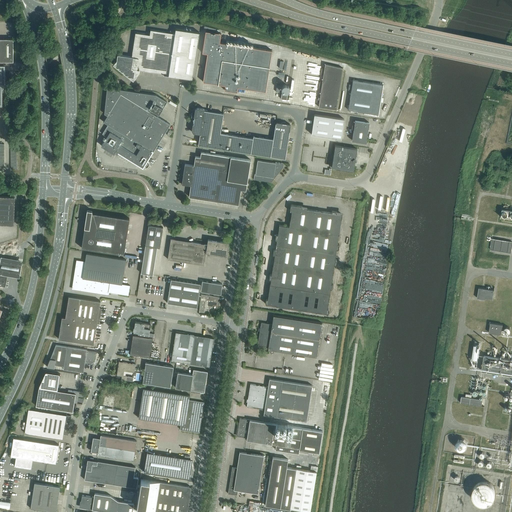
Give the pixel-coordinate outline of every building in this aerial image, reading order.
[(175,28),(175,33),(150,29),(150,34),(135,32),(131,56),(117,54),(116,60),(113,64),(133,80),(137,76),(136,75),(139,71),(139,69),(168,74),(168,75),(191,79),(198,32),(175,28)] [(265,91),(272,50),(220,42),(221,33),(206,31),(202,52),(207,53),(203,81),(225,85),(224,90),(237,92),(238,87),(256,90),(265,91)] [(13,61),(13,39),(3,39),(3,61),(13,61)] [(321,68),(320,71),(342,74),(343,68),(325,64),(324,68),(321,68)] [(340,81),(342,74),(320,71),(320,74),(323,75),(323,78),(340,81)] [(339,88),(340,81),(323,78),(322,82),(319,82),(318,85),(339,88)] [(378,114),(383,84),(353,80),(348,109),(378,114)] [(318,85),(318,88),(321,88),(320,92),(338,95),(339,88),(318,85)] [(153,152),(170,124),(152,113),(154,110),(159,113),(162,108),(163,108),(167,101),(156,94),(107,87),(104,113),(107,115),(103,121),(108,124),(102,133),(107,136),(101,145),(114,153),(114,152),(116,153),(118,153),(119,152),(143,166),(143,167),(144,167),(145,167),(146,167),(147,167),(148,166),(149,165),(149,164),(149,163),(149,162),(148,161),(147,160),(152,151),(153,152)] [(337,102),(338,95),(320,92),(320,96),(317,95),(316,99),(337,102)] [(316,99),(316,102),(319,102),(318,106),(336,109),(337,102),(316,99)] [(270,156),(273,139),(253,136),(253,138),(220,133),(223,113),(204,110),(204,109),(204,108),(197,107),(195,108),(193,118),(192,118),(193,121),(191,130),(193,132),(200,134),(198,145),(270,156)] [(340,138),(343,119),(314,114),(311,134),(340,138)] [(366,142),(369,122),(355,120),(352,140),(366,142)] [(285,158),(290,125),(289,124),(277,122),(276,123),(273,139),(270,156),(285,158)] [(354,170),(357,148),(335,145),(331,167),(354,170)] [(246,190),(251,159),(201,152),(200,156),(195,156),(194,165),(185,164),(182,184),(191,185),(189,196),(238,204),(241,189),(246,190)] [(271,182),(283,167),(284,167),(284,163),(275,162),(275,163),(257,160),(255,174),(254,174),(254,179),(271,182)] [(0,223),(13,224),(15,197),(0,196),(0,223)] [(337,244),(339,234),(342,214),(337,213),(337,212),(337,211),(336,211),(332,211),(332,212),(302,208),(302,207),(302,206),(301,206),(292,204),(291,204),(291,205),(290,205),(290,211),(291,211),(289,226),(279,224),(277,234),(276,234),(275,238),(275,239),(276,239),(277,240),(276,244),(336,253),(337,249),(338,249),(338,248),(339,244),(337,244)] [(511,208),(502,207),(500,219),(511,220),(511,208)] [(87,212),(81,247),(124,254),(129,218),(87,212)] [(160,247),(163,227),(148,225),(145,245),(141,273),(153,275),(157,247),(160,247)] [(226,256),(228,242),(208,239),(207,244),(170,238),(167,259),(204,265),(205,252),(226,256)] [(511,253),(511,245),(511,242),(492,239),(490,249),(511,253)] [(336,264),(337,260),(337,259),(336,259),(335,258),(336,253),(276,244),(275,249),(274,249),(274,250),(273,250),(273,254),(274,254),(271,274),(270,274),(269,278),(269,279),(270,279),(270,283),(330,293),(330,288),(331,288),(332,288),(332,287),(333,283),(331,283),(334,264),(336,264)] [(122,284),(126,259),(86,253),(85,262),(77,260),(73,288),(108,294),(108,292),(128,295),(130,285),(122,284)] [(0,273),(0,274),(0,273),(4,274),(5,275),(19,278),(22,260),(1,257),(0,260),(0,273)] [(171,279),(167,303),(197,307),(200,283),(171,279)] [(202,280),(201,290),(221,294),(222,283),(202,280)] [(327,308),(330,293),(270,283),(267,299),(266,299),(265,300),(265,303),(265,304),(266,304),(296,309),(327,313),(328,313),(328,312),(329,309),(328,308),(327,308)] [(492,299),(494,290),(479,287),(477,298),(485,299),(485,298),(492,299)] [(219,303),(219,297),(201,294),(199,310),(204,310),(204,308),(208,308),(209,306),(214,306),(214,308),(218,309),(219,303)] [(98,322),(101,308),(99,307),(100,301),(68,296),(65,317),(62,317),(60,326),(58,326),(57,330),(60,330),(58,339),(94,344),(97,323),(99,323),(98,322)] [(316,356),(322,322),(273,315),(272,324),(265,323),(265,322),(261,322),(257,345),(262,346),(262,348),(316,356)] [(149,335),(151,324),(142,322),(140,322),(135,321),(134,327),(135,327),(135,330),(134,330),(133,333),(138,333),(138,335),(149,337),(149,335)] [(500,335),(502,324),(490,323),(488,333),(500,335)] [(190,363),(195,335),(175,332),(171,360),(190,363)] [(133,335),(130,354),(150,357),(153,338),(149,337),(138,335),(133,335)] [(209,366),(214,338),(195,335),(190,363),(209,366)] [(93,364),(94,359),(95,359),(95,358),(96,351),(87,350),(87,349),(56,344),(50,358),(47,366),(54,367),(55,365),(64,366),(63,369),(83,372),(85,363),(93,364)] [(511,359),(484,355),(482,371),(511,375),(511,359)] [(134,372),(135,364),(119,361),(118,365),(118,366),(117,375),(122,375),(122,379),(133,381),(133,377),(123,375),(124,370),(134,372)] [(170,386),(173,366),(146,362),(143,382),(170,386)] [(204,392),(207,373),(208,371),(193,369),(192,374),(178,372),(175,387),(190,389),(204,392)] [(39,387),(36,405),(72,411),(74,402),(74,401),(77,402),(79,392),(79,391),(68,390),(68,392),(66,392),(58,390),(60,374),(46,371),(40,385),(39,387)] [(307,421),(312,385),(269,378),(268,386),(250,383),(246,406),(264,409),(263,414),(307,421)] [(202,412),(204,402),(189,400),(190,395),(143,388),(138,418),(181,424),(180,429),(199,432),(201,417),(201,416),(201,412),(202,412)] [(481,406),(482,400),(461,396),(460,403),(469,404),(481,406)] [(68,435),(71,416),(28,409),(24,432),(62,439),(63,434),(68,435)] [(239,423),(237,435),(244,436),(245,436),(247,436),(246,439),(272,443),(276,444),(275,449),(298,452),(299,449),(319,452),(321,441),(322,430),(316,429),(279,424),(248,419),(240,418),(239,422),(239,423)] [(135,451),(136,440),(100,435),(100,437),(98,437),(93,436),(93,438),(92,444),(91,444),(135,451)] [(56,462),(58,445),(58,444),(13,438),(11,456),(16,457),(15,465),(31,468),(32,459),(56,463),(56,462)] [(466,449),(467,447),(467,445),(467,443),(466,441),(464,440),(463,439),(461,439),(459,439),(457,440),(455,442),(455,444),(455,446),(455,448),(457,450),(459,451),(461,452),(463,451),(465,450),(466,449)] [(133,460),(135,451),(91,444),(92,444),(91,450),(91,451),(98,452),(97,455),(133,460)] [(193,470),(192,463),(190,456),(185,455),(185,457),(147,451),(144,471),(189,478),(190,476),(192,476),(193,470)] [(258,493),(264,455),(239,451),(237,467),(232,467),(228,493),(237,494),(238,490),(258,493)] [(280,507),(288,459),(273,456),(265,505),(280,507)] [(137,487),(138,477),(134,476),(135,466),(87,459),(87,463),(86,463),(86,464),(84,479),(137,487)] [(287,466),(280,507),(290,509),(291,507),(310,510),(316,471),(296,468),(287,466)] [(187,501),(189,487),(190,487),(190,486),(159,481),(141,478),(138,494),(187,501)] [(56,511),(59,492),(60,486),(34,482),(30,508),(56,511)] [(494,501),(496,497),(496,494),(495,490),(493,487),(491,484),(487,483),(483,482),(480,483),(477,485),(474,488),(472,492),(472,496),(473,500),(476,503),(480,505),(484,506),(488,506),(491,504),(494,501)] [(118,501),(110,495),(94,493),(94,497),(82,495),(80,506),(92,508),(92,509),(112,511),(132,511),(134,503),(118,501)] [(185,511),(187,501),(138,494),(136,509),(157,511),(185,511)]
